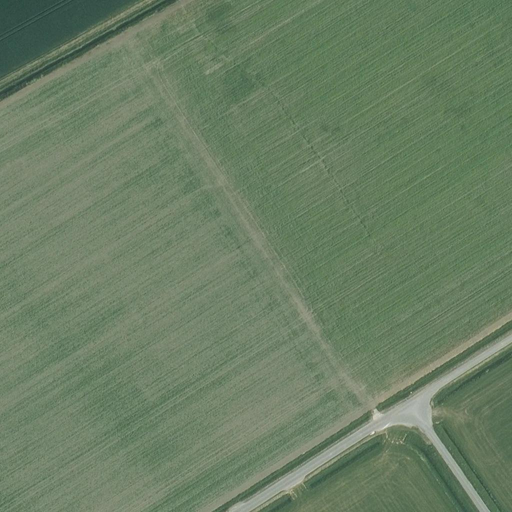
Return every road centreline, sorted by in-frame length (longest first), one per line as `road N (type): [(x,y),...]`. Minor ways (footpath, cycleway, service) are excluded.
road 1 (unclassified): [(239,511),(409,402)]
road 2 (unclassified): [(485,511),(409,402)]
road 3 (unclassified): [(409,402),(511,337)]
